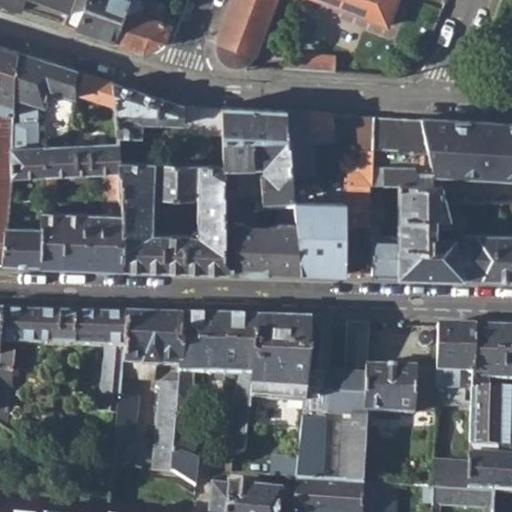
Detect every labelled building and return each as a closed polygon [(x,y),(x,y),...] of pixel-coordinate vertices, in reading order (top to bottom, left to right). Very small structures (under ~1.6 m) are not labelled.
[(0,0),(0,3),(1,0),(30,0),(68,14),(73,0),(0,0)] [(64,25),(112,41),(126,0),(73,0),(68,14),(64,25)] [(139,1),(135,0),(126,0),(112,41),(142,50),(164,41),(169,25),(140,16),(143,8),(139,1)] [(232,0),(217,41),(220,42),(249,53),(254,55),(274,0),(316,0),(385,26),(395,0),(232,0)] [(243,64),(249,53),(220,42),(217,51),(218,53),(215,54),(216,58),(218,56),(222,61),(221,64),(232,65),(234,70),(236,64),(243,64)] [(14,52),(0,47),(0,111),(14,114),(14,97),(14,52)] [(76,72),(14,52),(14,97),(43,106),(47,88),(75,97),(73,79),(76,72)] [(283,72),(333,74),(334,58),(283,56),(283,72)] [(106,108),(114,111),(112,84),(83,74),(78,89),(80,93),(106,103),(106,108)] [(114,111),(116,124),(117,138),(140,137),(141,125),(178,125),(177,105),(112,84),(114,111)] [(194,106),(177,105),(178,125),(178,135),(194,135),(194,106)] [(219,108),(194,106),(194,135),(219,135),(219,108)] [(258,176),(260,200),(290,199),(288,175),(283,112),(219,108),(219,135),(220,151),(220,165),(223,272),(227,272),(224,191),(234,191),(237,188),(237,168),(261,168),(261,173),(258,176)] [(0,264),(2,265),(7,212),(8,202),(10,178),(14,119),(14,114),(0,111),(0,264)] [(333,113),(283,112),(288,175),(313,176),(310,132),(332,131),(333,113)] [(348,148),(371,149),(372,118),(350,117),(348,148)] [(22,118),(14,119),(10,178),(43,178),(42,148),(37,147),(36,123),(23,123),(22,118)] [(371,149),(430,153),(424,120),(372,118),(371,149)] [(445,206),(511,204),(511,124),(423,118),(424,120),(430,153),(438,185),(440,185),(445,206)] [(106,143),(42,148),(43,178),(43,202),(55,201),(55,177),(107,174),(108,188),(106,188),(107,194),(101,194),(101,201),(120,200),(119,162),(117,138),(116,124),(105,123),(106,143)] [(223,272),(220,165),(119,162),(120,200),(120,269),(223,272)] [(359,187),(369,188),(370,168),(358,167),(359,187)] [(397,278),(461,280),(452,237),(452,236),(434,238),(434,223),(449,225),(445,206),(440,185),(438,185),(416,185),(414,169),(383,168),(382,188),(401,188),(399,239),(397,278)] [(370,277),(397,278),(399,239),(382,238),(382,227),(370,228),(371,188),(369,188),(359,187),(343,186),(344,201),(344,209),(344,214),(344,229),(344,232),(356,232),(357,226),(363,227),(363,258),(371,258),(370,277)] [(269,209),(291,208),(290,199),(260,200),(254,200),(253,203),(255,211),(259,211),(269,209)] [(344,276),(344,232),(344,229),(344,214),(344,209),(344,201),(290,199),(291,208),(298,275),(344,276)] [(40,266),(120,269),(120,200),(101,201),(101,207),(112,209),(112,216),(40,212),(40,230),(40,266)] [(269,209),(259,211),(255,211),(253,203),(232,203),(233,273),(298,275),(291,208),(269,209)] [(2,265),(40,266),(40,230),(15,228),(15,213),(7,212),(2,265)] [(461,280),(511,282),(511,236),(452,236),(452,237),(461,280)] [(127,317),(0,313),(0,426),(1,428),(7,374),(11,375),(15,346),(103,349),(97,413),(117,416),(127,317)] [(180,319),(127,317),(117,416),(112,466),(125,467),(127,440),(134,440),(138,401),(133,400),(135,381),(153,382),(154,366),(176,367),(180,319)] [(255,321),(180,319),(176,367),(176,374),(170,452),(194,456),(200,437),(193,414),(194,374),(238,376),(223,457),(245,452),(251,401),(255,321)] [(307,323),(255,321),(251,401),(302,401),(307,323)] [(330,324),(307,323),(302,401),(294,479),(361,483),(364,412),(366,366),(368,325),(346,324),(343,375),(326,374),(330,324)] [(436,395),(471,397),(474,328),(436,327),(436,395)] [(489,493),(511,493),(511,456),(502,456),(504,390),(487,389),(487,381),(511,382),(511,329),(474,328),(471,397),(469,451),(469,491),(489,493)] [(419,347),(426,348),(431,343),(430,336),(421,333),(416,337),(415,343),(419,347)] [(415,370),(366,366),(364,412),(411,414),(415,370)] [(153,470),(169,472),(170,452),(176,374),(168,374),(157,383),(153,470)] [(433,450),(431,488),(469,491),(469,451),(433,450)] [(198,459),(194,456),(170,452),(169,472),(174,472),(195,491),(198,459)] [(37,461),(33,481),(66,488),(37,461)] [(255,476),(279,478),(281,478),(282,468),(256,466),(255,476)] [(290,511),(294,479),(281,478),(279,478),(278,491),(212,486),(209,511),(290,511)] [(359,511),(361,483),(294,479),(290,511),(359,511)] [(391,511),(392,486),(361,483),(359,511),(391,511)] [(489,511),(489,493),(469,491),(431,488),(431,506),(431,511),(437,511),(438,510),(479,511),(489,511)]
